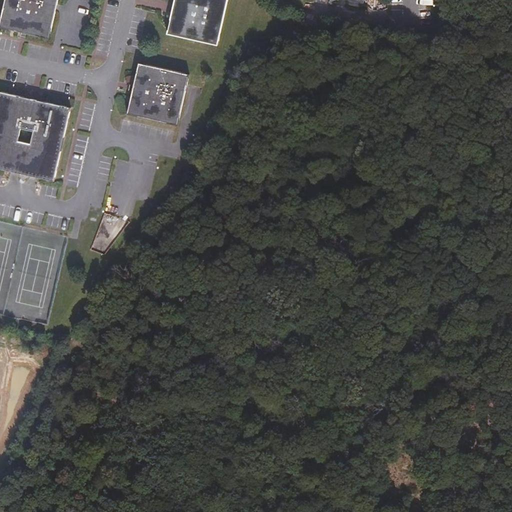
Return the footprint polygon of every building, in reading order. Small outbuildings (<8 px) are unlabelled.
[(50,36),(57,0),(6,0),(1,27),(50,36)] [(219,43),(227,0),(174,0),(168,33),(219,43)] [(177,124),(188,75),(138,65),(127,115),(177,124)] [(0,170),(54,181),(70,108),(0,93),(0,170)] [(90,246),(113,251),(130,226),(133,227),(137,222),(115,219),(113,228),(105,226),(105,230),(97,229),(94,239),(91,239),(90,246)]
